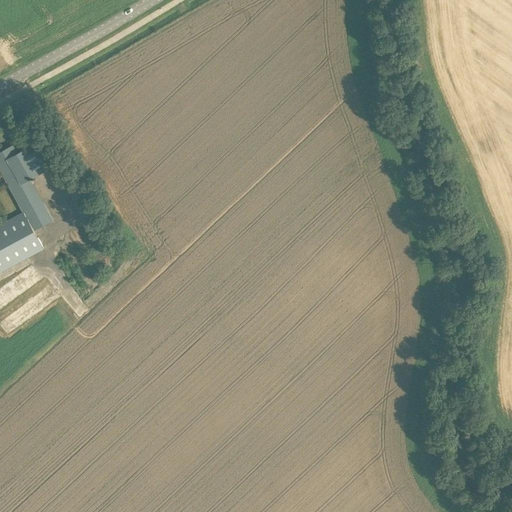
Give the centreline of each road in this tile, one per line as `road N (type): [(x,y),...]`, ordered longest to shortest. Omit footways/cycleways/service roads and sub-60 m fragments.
road 1 (unclassified): [(493,511),(461,453),(458,261),(398,61),(390,0)]
road 2 (tertiary): [(0,86),(151,0)]
